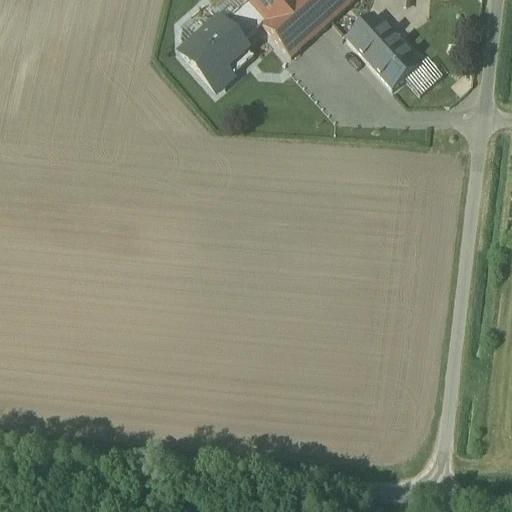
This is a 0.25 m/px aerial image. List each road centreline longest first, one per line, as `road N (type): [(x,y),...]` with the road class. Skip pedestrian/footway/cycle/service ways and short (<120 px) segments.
road 1 (unclassified): [(500,0),(438,500)]
road 2 (unclassified): [(438,500),(0,454)]
